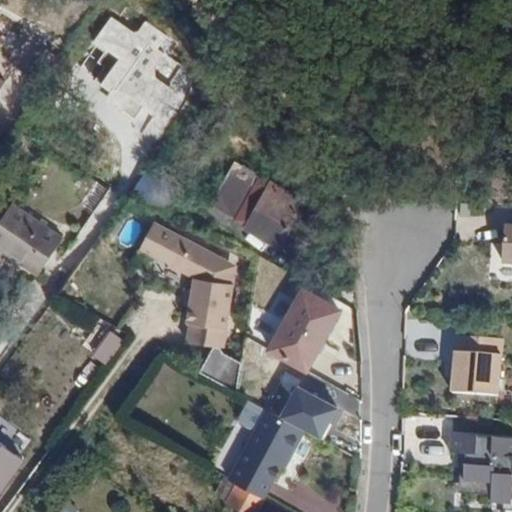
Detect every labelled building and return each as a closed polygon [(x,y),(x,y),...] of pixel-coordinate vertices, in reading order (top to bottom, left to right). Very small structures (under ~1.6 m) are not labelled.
[(108,46),(91,72),(104,83),(115,87),(110,100),(143,123),(170,87),(136,64),(150,42),(118,20),(103,38),(108,46)] [(342,69),(343,63),(341,57),(338,51),(333,47),(328,44),(321,44),(315,45),(310,48),(306,53),(303,59),(303,65),(304,71),(307,77),(312,81),(318,83),(324,84),(330,83),(336,79),(340,75),(342,69)] [(70,89),(84,98),(94,81),(80,73),(70,89)] [(71,119),(84,98),(70,89),(57,111),(71,119)] [(79,174),(85,164),(68,154),(62,164),(79,174)] [(234,161),(209,204),(224,212),(249,169),(234,161)] [(318,208),(249,169),(224,212),(246,224),(297,251),(300,246),(296,243),(313,213),(314,214),(318,208)] [(177,187),(146,170),(131,191),(164,210),(167,206),(177,187)] [(0,247),(40,274),(64,237),(13,203),(0,222),(0,247)] [(226,260),(156,222),(141,250),(156,258),(158,253),(172,261),(169,265),(195,279),(193,292),(191,307),(188,324),(193,324),(229,330),(236,280),(226,260)] [(294,256),(297,251),(246,224),(245,228),(294,256)] [(511,226),(505,226),(503,262),(511,262),(511,226)] [(158,253),(156,258),(169,265),(172,261),(158,253)] [(308,370),(340,311),(304,290),(271,349),(308,370)] [(191,307),(193,292),(187,291),(185,306),(191,307)] [(229,330),(193,324),(190,343),(226,349),(229,330)] [(498,396),(503,340),(457,336),(453,392),(498,396)] [(242,371),(244,359),(228,358),(224,384),(239,393),(240,389),(242,371)] [(17,391),(29,376),(18,367),(6,382),(17,391)] [(255,373),(242,371),(240,389),(253,391),(255,373)] [(309,431),(271,410),(233,480),(236,482),(265,498),(267,499),(287,465),(292,454),(296,456),(309,431)] [(511,440),(453,436),(451,454),(462,455),(461,468),(466,468),(464,492),(492,494),(492,503),(511,503),(511,440)] [(296,456),(292,454),(287,465),(290,467),(296,456)] [(0,490),(8,479),(0,473),(0,490)] [(214,494),(226,500),(236,482),(233,480),(225,475),(214,494)] [(248,511),(257,511),(265,498),(236,482),(226,500),(248,511)]
